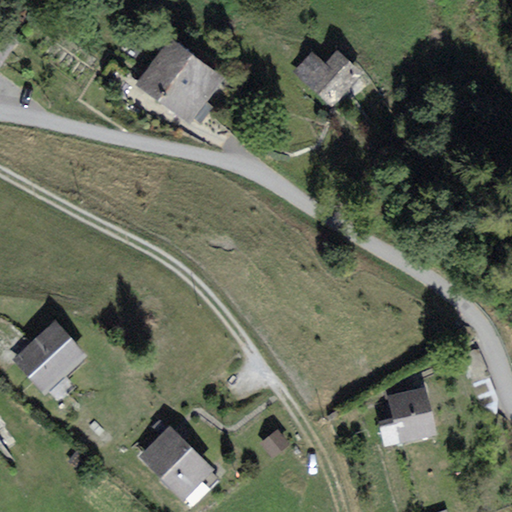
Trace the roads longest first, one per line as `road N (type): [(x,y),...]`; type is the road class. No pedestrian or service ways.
road 1 (unclassified): [(511,394),(456,298),(265,178),(207,156),(0,113)]
road 2 (track): [(287,403),(176,265),(0,174)]
